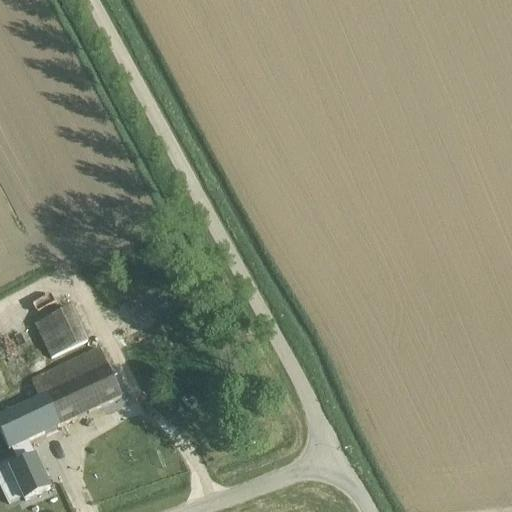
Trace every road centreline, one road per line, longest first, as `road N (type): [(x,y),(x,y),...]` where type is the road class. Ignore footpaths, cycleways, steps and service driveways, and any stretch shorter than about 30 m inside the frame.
road 1 (unclassified): [(341,466),(92,0)]
road 2 (unclassified): [(219,511),(341,466)]
